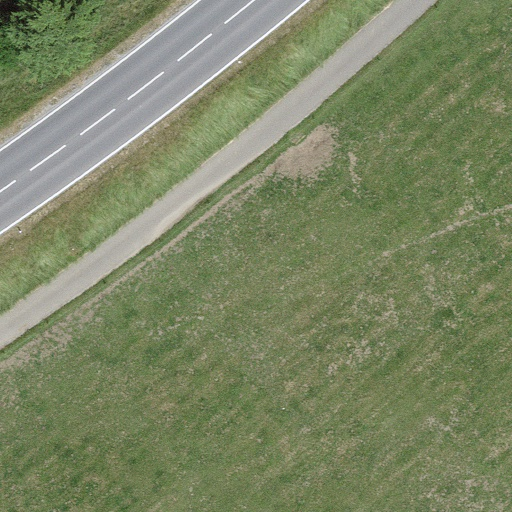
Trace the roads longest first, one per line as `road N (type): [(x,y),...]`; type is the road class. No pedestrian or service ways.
road 1 (track): [(414,0),(133,238),(0,329)]
road 2 (primary): [(254,0),(0,191)]
